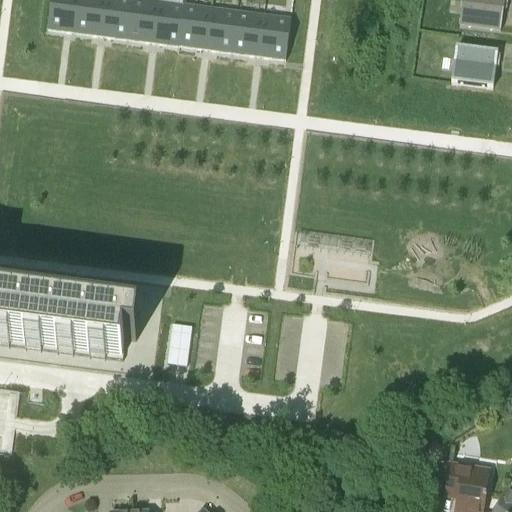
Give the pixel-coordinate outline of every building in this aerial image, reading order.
[(74,36),(78,0),(52,0),(48,33),(74,36)] [(100,40),(105,0),(78,0),(74,36),(100,40)] [(127,43),(132,2),(120,0),(105,0),(100,40),(127,43)] [(504,10),(504,0),(463,0),(460,28),(501,33),(504,10)] [(153,46),(158,5),(132,2),(127,43),(153,46)] [(179,50),(184,8),(158,5),(153,46),(179,50)] [(205,53),(211,12),(184,8),(179,50),(205,53)] [(231,57),(237,15),(211,12),(205,53),(231,57)] [(258,60),(263,18),(237,15),(231,57),(258,60)] [(284,63),(289,22),(263,18),(258,60),(284,63)] [(496,68),(497,56),(498,55),(456,49),(452,85),(493,90),(496,68)] [(0,349),(122,366),(126,342),(135,343),(139,316),(115,313),(117,296),(0,280),(0,349)] [(484,511),(491,471),(449,465),(444,495),(457,497),(454,511),(484,511)] [(511,511),(511,488),(505,499),(495,511),(511,511)]
